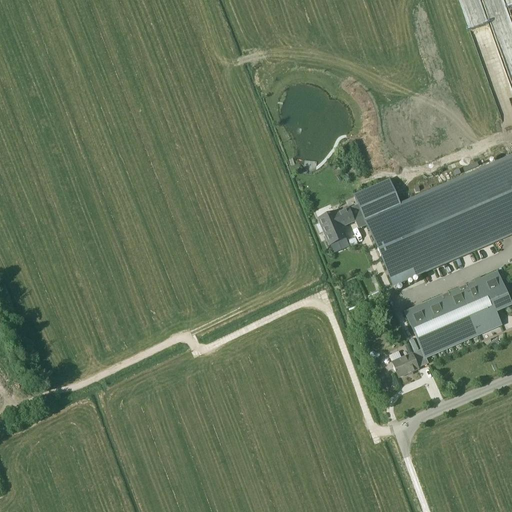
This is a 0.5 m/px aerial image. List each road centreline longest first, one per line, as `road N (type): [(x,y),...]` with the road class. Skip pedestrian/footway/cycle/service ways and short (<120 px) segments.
road 1 (track): [(511,380),(396,431),(426,511)]
road 2 (unknown): [(511,257),(400,301),(362,243)]
